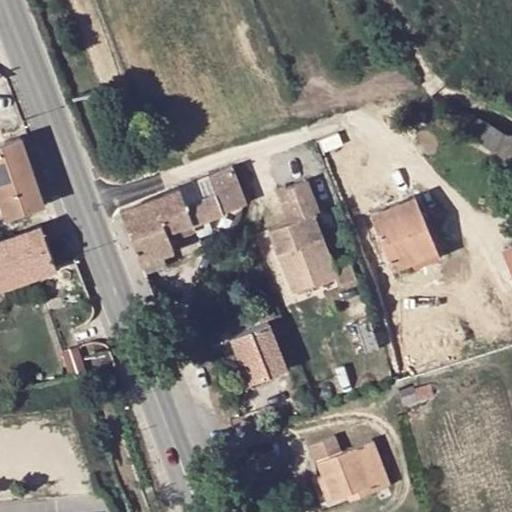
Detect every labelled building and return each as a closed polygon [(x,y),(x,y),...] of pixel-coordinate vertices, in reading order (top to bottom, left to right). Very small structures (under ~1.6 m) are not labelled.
[(18,126),(2,131),(5,140),(21,136),(18,126)] [(0,145),(0,215),(5,214),(7,219),(45,207),(21,138),(0,145)] [(511,140),(505,138),(498,146),(511,160),(511,140)] [(248,205),(235,169),(210,179),(216,196),(186,207),(180,190),(121,212),(142,265),(176,253),(170,236),(248,205)] [(435,246),(415,199),(372,217),(395,274),(416,266),(412,255),(435,246)] [(0,215),(0,242),(12,239),(8,229),(10,228),(7,219),(5,214),(0,215)] [(314,215),(269,233),(292,293),(336,277),(340,288),(358,282),(349,260),(334,266),(314,215)] [(43,228),(12,239),(19,257),(27,255),(35,278),(59,270),(43,228)] [(0,288),(1,291),(35,278),(27,255),(19,257),(12,239),(0,242),(0,288)] [(439,256),(435,246),(412,255),(416,266),(439,256)] [(222,255),(208,282),(226,290),(239,264),(222,255)] [(366,355),(380,350),(370,323),(357,327),(359,332),(353,334),(354,337),(349,338),(352,349),(363,346),(366,355)] [(232,342),(251,386),(287,370),(269,326),(232,342)] [(416,394),(419,406),(435,402),(431,389),(416,394)] [(414,392),(399,396),(404,411),(419,406),(416,394),(414,392)] [(334,499),(346,494),(356,490),(361,500),(391,487),(374,442),(344,454),(337,439),(313,448),(334,499)] [(356,490),(346,494),(350,504),(361,500),(356,490)]
